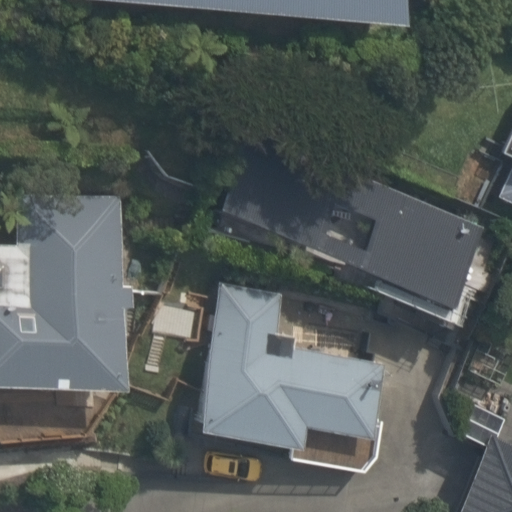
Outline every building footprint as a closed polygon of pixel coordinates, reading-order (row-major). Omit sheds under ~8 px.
[(71,0),(71,9),(407,31),(408,0),(71,0)] [(511,170),(494,209),(511,218),(511,170)] [(496,226),(377,179),(343,267),(461,314),(496,226)] [(110,186),(22,195),(33,308),(0,310),(0,395),(131,402),(110,186)] [(213,282),(188,450),(355,475),(372,359),(288,347),(296,295),(213,282)] [(511,511),(511,445),(501,440),(468,511),(469,511),(511,511)]
